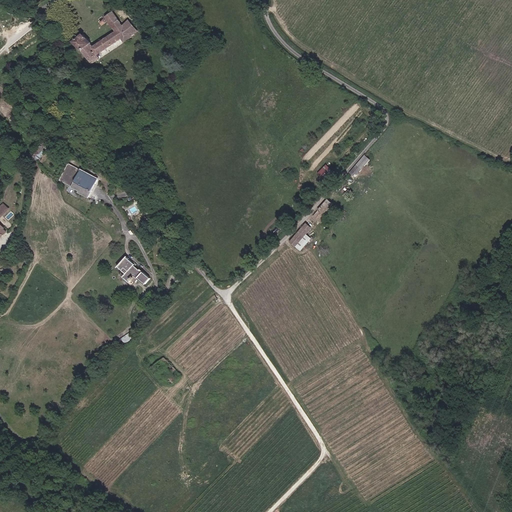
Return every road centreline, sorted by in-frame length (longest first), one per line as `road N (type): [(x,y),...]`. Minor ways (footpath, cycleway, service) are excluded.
road 1 (unclassified): [(268,0),(286,45),(376,102),(389,120),(295,231),(225,296)]
road 2 (unclassified): [(225,296),(325,451)]
